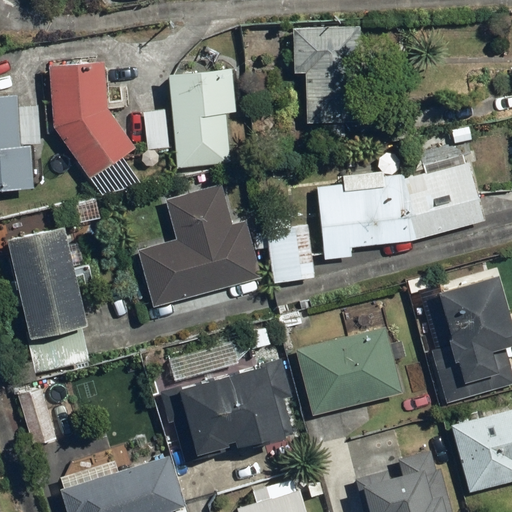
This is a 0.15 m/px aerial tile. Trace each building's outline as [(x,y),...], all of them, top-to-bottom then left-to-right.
[(355,27),(287,26),(285,73),(300,74),(299,122),(353,124),(355,27)] [(98,58),(42,63),(48,130),(83,181),(130,148),(102,107),(98,58)] [(226,70),(165,75),(174,170),(227,165),(222,114),(230,113),(226,70)] [(13,94),(0,94),(0,190),(28,190),(26,148),(37,148),(35,105),(13,106),(13,94)] [(161,109),(139,111),(143,149),(165,147),(161,109)] [(340,184),(315,185),(318,260),(345,260),(345,246),(413,243),(480,221),(466,161),(399,178),(398,171),(342,174),(340,184)] [(163,197),(172,235),(133,244),(148,309),(257,284),(242,219),(229,222),(221,184),(163,197)] [(306,225),(266,225),(266,279),(307,279),(306,225)] [(61,229),(3,240),(29,370),(87,358),(61,229)] [(492,275),(419,298),(434,349),(427,351),(442,403),(473,394),(470,384),(487,379),(481,358),(511,349),(511,328),(510,323),(506,324),(492,275)] [(375,321),(291,348),(312,414),(397,387),(375,321)] [(258,367),(156,398),(177,464),(278,434),(258,367)] [(38,387),(13,395),(31,447),(55,439),(38,387)] [(511,408),(447,424),(463,493),(511,481),(511,408)] [(383,467),(350,478),(359,511),(445,511),(427,448),(393,458),(399,478),(387,481),(383,467)] [(175,511),(158,451),(47,483),(55,511),(175,511)] [(228,511),(302,511),(294,479),(246,491),(248,502),(228,507),(228,511)]
